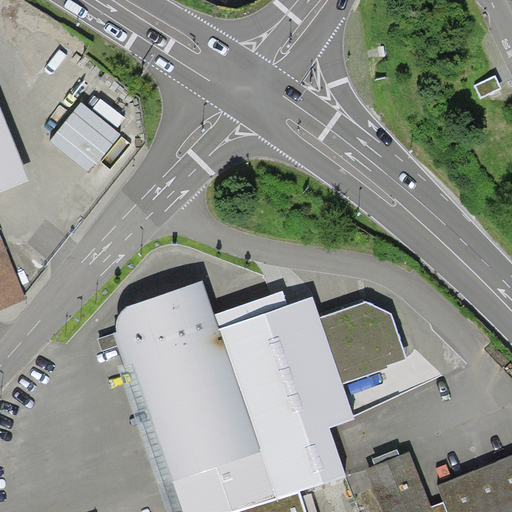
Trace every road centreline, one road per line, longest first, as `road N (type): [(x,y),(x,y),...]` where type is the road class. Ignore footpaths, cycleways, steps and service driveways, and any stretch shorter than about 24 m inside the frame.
road 1 (unclassified): [(243,84),(0,368)]
road 2 (primary): [(243,84),(405,204),(511,307)]
road 3 (primary): [(113,0),(243,84)]
